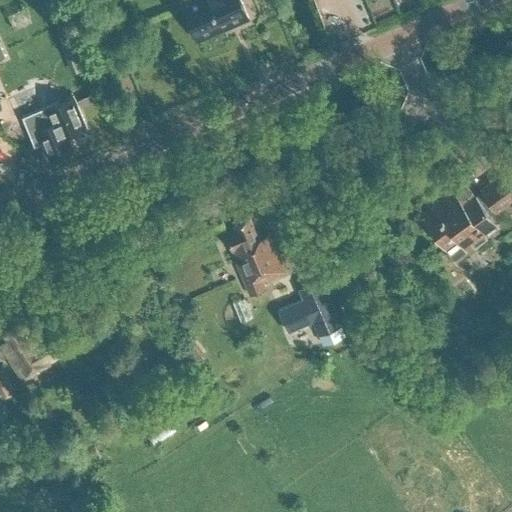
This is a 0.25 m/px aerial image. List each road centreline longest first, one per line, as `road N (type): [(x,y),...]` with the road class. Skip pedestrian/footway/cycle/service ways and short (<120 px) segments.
road 1 (unclassified): [(0,295),(429,105)]
road 2 (tertiary): [(0,210),(399,34)]
